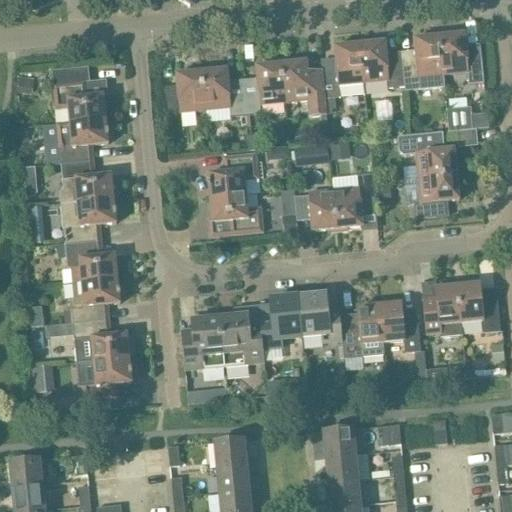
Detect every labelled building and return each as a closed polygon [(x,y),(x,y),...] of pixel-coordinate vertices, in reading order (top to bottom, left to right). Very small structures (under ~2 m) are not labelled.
[(465,36),(439,38),(443,78),(444,78),(467,75),(469,87),(483,85),(480,46),(466,47),(465,36)] [(443,78),(439,38),(414,41),(415,53),(401,54),(404,89),(404,93),(419,91),(445,89),(444,78),(443,78)] [(359,46),(363,86),(388,83),(389,90),(404,89),(401,54),(386,55),(384,44),(359,46)] [(335,61),(321,63),(322,75),(325,102),(335,101),(340,100),(365,97),(363,86),(359,46),(334,49),(335,61)] [(322,75),(309,76),(308,64),(307,64),(306,63),(281,66),(285,105),(309,102),(310,113),(310,118),(326,117),(322,75)] [(257,82),(242,83),(246,118),(256,117),(260,113),(259,107),(285,105),(281,66),(256,68),(257,82)] [(88,70),(51,74),(53,87),(55,111),(69,110),(70,123),(70,125),(106,122),(104,97),(82,100),(80,84),(89,83),(88,70)] [(226,71),(201,74),(205,113),(230,110),(231,119),(246,118),(242,83),(227,84),(226,71)] [(205,113),(201,74),(176,76),(177,89),(163,90),(166,117),(180,116),(180,115),(205,113)] [(34,80),(19,79),(18,95),(33,96),(34,80)] [(449,134),(488,130),(486,116),(472,117),(471,110),(447,112),(449,134)] [(52,158),(53,167),(94,163),(92,147),(109,146),(106,122),(70,125),(70,123),(57,124),(58,141),(60,158),(52,158)] [(444,152),(442,135),(398,139),(400,153),(404,156),(416,155),(419,181),(458,177),(455,151),(444,152)] [(263,143),(256,136),(248,137),(249,153),(264,151),(263,143)] [(351,160),(349,143),(330,145),(332,162),(351,160)] [(210,201),(246,198),(244,183),(257,182),(255,157),(223,160),(224,175),(208,177),(210,201)] [(63,191),(60,193),(61,206),(114,201),(112,177),(95,178),(94,163),(61,166),(62,176),(63,191)] [(35,198),(34,168),(22,169),(24,199),(35,198)] [(383,182),(383,174),(374,174),(375,183),(383,182)] [(334,193),(338,232),(363,229),(362,216),(375,215),(372,176),(333,180),(334,193)] [(419,181),(406,182),(409,206),(414,206),(416,222),(448,218),(447,203),(460,202),(458,177),(419,181)] [(392,208),(390,185),(378,186),(380,209),(392,208)] [(313,234),(338,232),(334,193),(309,196),(309,197),(295,198),(297,224),(312,222),(313,234)] [(246,198),(210,201),(212,225),(229,223),(231,238),(263,235),(261,211),(247,213),(246,198)] [(62,221),(65,246),(102,242),(100,227),(117,226),(114,201),(61,206),(62,221)] [(297,234),(295,218),(282,219),(284,236),(297,234)] [(71,270),(73,285),(118,280),(116,257),(103,258),(102,242),(65,246),(67,270),(71,270)] [(72,317),(64,318),(65,326),(73,325),(109,321),(108,309),(108,306),(120,304),(118,280),(73,285),(74,299),(70,300),(72,317)] [(468,283),(457,284),(462,326),(482,324),(483,336),(500,334),(495,290),(481,292),(480,285),(469,287),(468,283)] [(463,337),(462,326),(457,284),(447,285),(448,289),(436,290),(438,303),(424,304),(427,338),(441,336),(441,339),(463,337)] [(326,296),(299,299),(302,339),(322,337),(323,346),(343,344),(341,324),(340,314),(328,315),(326,296)] [(260,322),(260,325),(263,351),(283,349),(283,341),(302,339),(299,299),(270,302),(272,321),(260,322)] [(389,302),(379,303),(383,346),(404,343),(406,356),(422,353),(418,317),(403,318),(402,305),(390,306),(389,302)] [(383,346),(379,303),(368,304),(368,308),(358,309),(359,322),(341,324),(343,344),(344,361),(384,358),(383,346)] [(247,316),(220,319),(225,369),(264,365),(263,351),(260,325),(249,326),(247,316)] [(186,373),(225,369),(220,319),(193,321),(194,331),(182,332),(186,373)] [(73,325),(65,326),(66,338),(74,337),(75,350),(77,365),(130,359),(128,336),(111,337),(111,334),(109,321),(73,325)] [(503,346),(491,347),(493,365),(505,364),(503,346)] [(130,359),(77,365),(80,393),(84,393),(85,404),(86,414),(117,411),(116,401),(112,401),(111,387),(116,386),(133,385),(130,359)] [(56,368),(43,367),(40,393),(53,394),(56,368)] [(426,373),(426,371),(425,371),(425,367),(416,368),(417,384),(427,383),(426,373)] [(427,383),(427,386),(467,381),(465,369),(426,373),(427,383)] [(502,417),(491,418),(493,438),(504,437),(502,417)] [(447,447),(444,423),(432,424),(435,448),(447,447)] [(400,448),(399,428),(389,429),(390,448),(400,448)] [(325,460),(357,457),(354,431),(323,434),(325,460)] [(214,444),(217,471),(248,467),(245,441),(214,444)] [(505,448),(494,449),(496,468),(507,467),(505,448)] [(180,469),(178,450),(168,451),(170,470),(180,469)] [(360,482),(357,457),(325,460),(328,485),(360,482)] [(87,478),(85,459),(75,460),(77,479),(87,478)] [(393,479),(403,478),(401,459),(391,460),(393,479)] [(10,464),(13,490),(44,487),(42,461),(10,464)] [(250,493),(248,467),(217,471),(219,496),(250,493)] [(507,467),(496,468),(498,488),(508,487),(507,467)] [(405,503),(403,478),(393,479),(396,504),(405,503)] [(171,482),(173,500),(183,499),(181,481),(171,482)] [(362,507),(360,482),(328,485),(331,510),(362,507)] [(13,490),(15,511),(45,511),(47,511),(44,487),(13,490)] [(80,509),(90,508),(88,490),(78,491),(80,509)] [(252,511),(250,493),(219,496),(220,511),(252,511)] [(510,511),(509,498),(499,499),(500,511),(510,511)] [(184,511),(183,499),(173,500),(173,511),(184,511)] [(406,511),(405,503),(396,504),(396,511),(406,511)]
